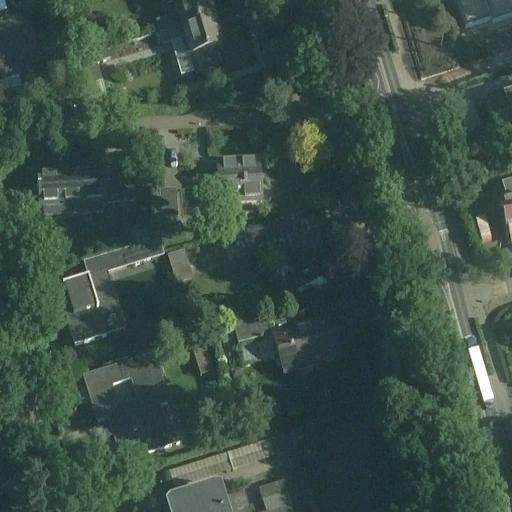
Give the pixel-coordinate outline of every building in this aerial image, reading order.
[(159,34),(215,19),(209,0),(172,0),(177,16),(156,22),(159,34)] [(463,0),(464,1),(460,3),(468,28),(469,30),(492,22),(493,26),(511,19),(511,5),(510,0),(463,0)] [(0,95),(24,88),(20,76),(44,68),(28,16),(0,24),(0,95)] [(223,50),(215,19),(159,34),(162,45),(185,39),(195,75),(221,68),(216,52),(223,50)] [(80,59),(88,88),(102,84),(96,66),(116,60),(113,50),(80,59)] [(511,89),(489,97),(495,114),(500,112),(506,130),(511,127),(511,89)] [(16,95),(0,99),(0,109),(19,104),(16,95)] [(218,188),(199,189),(200,217),(220,216),(220,205),(261,202),(259,161),(217,163),(218,188)] [(39,184),(37,184),(37,189),(39,189),(41,209),(105,205),(105,204),(119,203),(117,171),(103,172),(103,170),(39,173),(39,184)] [(177,221),(176,193),(159,194),(161,227),(171,227),(170,222),(177,221)] [(511,198),(500,203),(508,233),(511,231),(511,198)] [(293,218),(243,233),(248,251),(272,244),(270,237),(281,234),(297,291),(331,281),(315,224),(296,229),(293,218)] [(164,259),(159,243),(135,251),(140,266),(164,259)] [(197,262),(179,254),(170,275),(189,283),(197,262)] [(107,275),(56,291),(74,348),(106,338),(100,319),(119,313),(107,275)] [(285,316),(234,331),(238,346),(273,336),(284,376),(341,359),(330,319),(289,331),(285,316)] [(206,354),(194,358),(200,378),(212,375),(206,354)] [(108,396),(91,401),(98,423),(108,419),(117,446),(135,440),(139,456),(172,446),(144,359),(119,367),(124,383),(132,380),(138,402),(112,410),(108,396)] [(294,435),(169,474),(175,492),(300,453),(294,435)] [(267,511),(279,511),(291,507),(284,484),(261,491),(267,511)] [(249,511),(244,494),(224,500),(221,489),(215,488),(170,502),(166,506),(167,511),(249,511)]
